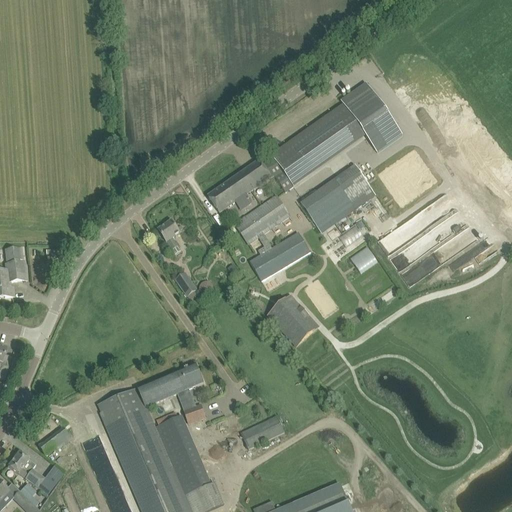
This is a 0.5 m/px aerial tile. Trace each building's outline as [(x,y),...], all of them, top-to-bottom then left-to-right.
[(341,103),(344,107),(366,138),(377,154),(403,136),(367,85),(359,90),(341,103)] [(260,162),(208,198),(214,206),(220,215),(232,206),(236,204),(240,210),(251,202),(247,195),(274,177),(283,189),(286,194),(294,189),(272,158),(264,163),(267,167),(265,168),(260,162)] [(322,235),(377,196),(356,166),(302,204),(322,235)] [(249,245),(289,217),(276,197),(235,225),(249,245)] [(341,236),(348,246),(369,232),(363,221),(341,236)] [(180,234),(178,231),(172,222),(159,232),(172,251),(178,248),(172,240),(180,234)] [(268,253),(250,264),(262,283),(280,273),(279,272),(300,260),(289,241),(268,254),(268,253)] [(368,246),(350,258),(361,275),(379,262),(368,246)] [(24,264),(23,264),(21,249),(5,251),(7,272),(0,273),(0,296),(5,296),(5,299),(13,298),(12,289),(10,289),(9,283),(26,281),(25,271),(24,264)] [(229,275),(218,259),(211,264),(222,280),(229,275)] [(188,298),(196,292),(198,291),(186,274),(185,276),(176,281),(188,298)] [(2,366),(5,356),(7,350),(0,348),(0,379),(5,381),(9,368),(2,366)] [(204,385),(200,375),(197,366),(98,407),(102,416),(133,487),(131,487),(141,511),(214,511),(226,507),(216,485),(212,487),(211,485),(213,484),(211,477),(208,478),(183,417),(179,419),(176,414),(157,421),(159,427),(154,429),(145,409),(178,396),(181,403),(189,425),(206,419),(201,406),(196,408),(189,391),(204,385)] [(249,451),(285,434),(277,417),(241,435),(249,451)] [(58,451),(71,441),(62,429),(39,447),(45,456),(55,448),(58,451)] [(29,461),(27,459),(19,453),(8,468),(16,474),(25,480),(25,481),(37,490),(38,489),(47,497),(54,488),(44,481),(32,472),(36,467),(29,462),(29,461)] [(0,502),(9,493),(3,488),(0,485),(0,502)] [(28,485),(20,493),(35,509),(39,505),(32,498),(36,493),(28,485)] [(253,511),(351,511),(341,487),(282,511),(276,511),(272,503),(253,511)] [(20,493),(13,500),(25,511),(31,511),(35,509),(20,493)]
